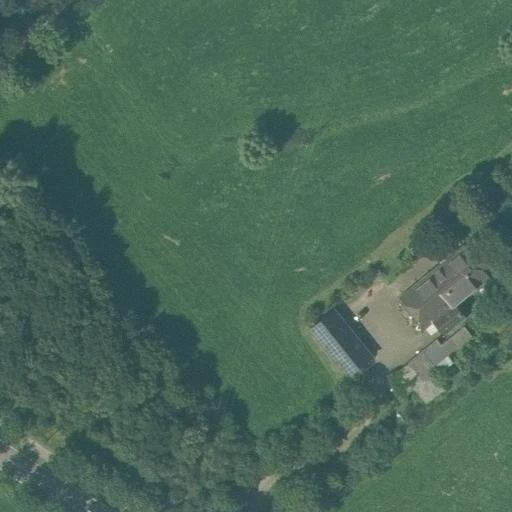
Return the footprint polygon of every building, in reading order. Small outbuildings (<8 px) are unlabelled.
[(463,245),(400,297),(426,328),(433,322),(455,304),(489,277),(463,245)] [(455,304),(433,322),(444,335),(466,317),(455,304)] [(335,311),(310,330),(347,376),(371,357),(335,311)] [(461,329),(443,343),(450,353),(472,336),(464,326),(461,329)] [(437,339),(408,362),(423,382),(434,374),(438,371),(434,366),(448,355),(441,345),(437,339)] [(423,382),(408,362),(389,376),(403,397),(414,388),(426,403),(445,389),(434,374),(423,382)]
